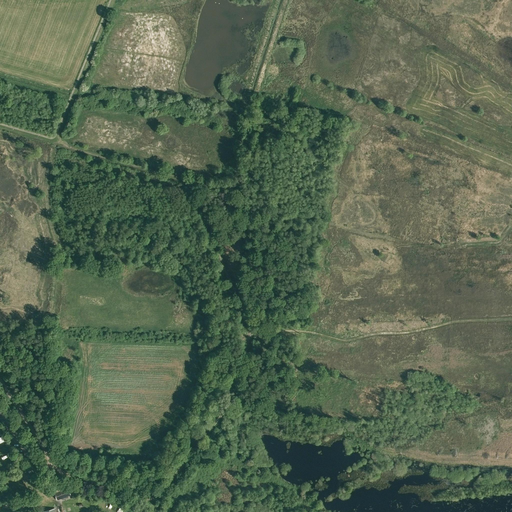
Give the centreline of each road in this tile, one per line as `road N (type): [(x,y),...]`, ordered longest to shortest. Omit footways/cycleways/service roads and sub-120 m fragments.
road 1 (track): [(250,329),(226,406),(169,484),(136,498),(55,468)]
road 2 (track): [(55,142),(113,0)]
